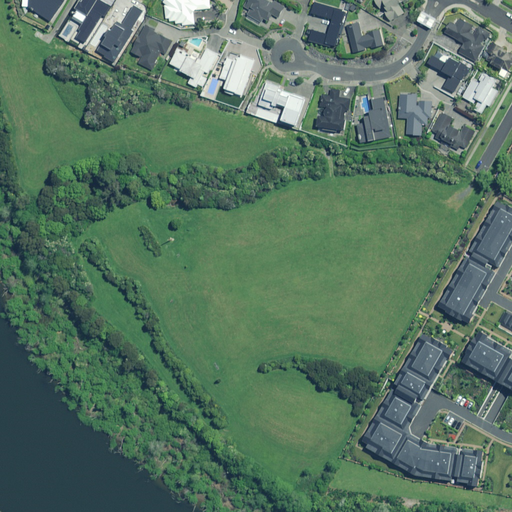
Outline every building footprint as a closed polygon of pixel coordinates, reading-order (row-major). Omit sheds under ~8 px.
[(22,0),(23,7),(29,8),(36,12),(33,15),(38,18),(40,15),(51,22),(65,0),(22,0)] [(195,10),(210,9),(209,0),(203,0),(202,0),(201,0),(164,0),(163,2),(167,6),(165,6),(166,19),(170,18),(170,22),(175,21),(176,24),(182,23),(183,26),(195,24),(193,13),(195,10)] [(247,0),(244,6),(250,10),(247,15),(262,23),(264,19),(268,22),(272,15),(278,18),(285,7),(274,0),(273,3),(267,0),(247,0)] [(373,0),(380,10),(384,7),(386,10),(384,11),(390,21),(394,19),(395,19),(404,13),(398,4),(404,1),(405,3),(409,0),(373,0)] [(342,10),(315,2),(311,14),(332,20),(328,34),(312,30),(309,42),(331,48),(331,46),(336,47),(346,13),(342,12),(342,10)] [(437,20),(423,12),(418,21),(432,29),(437,20)] [(456,25),(451,22),(445,33),(464,43),(459,53),(476,62),(484,47),(481,45),(484,39),(487,41),(491,33),(478,26),(474,34),(470,33),(474,26),(460,18),(456,25)] [(362,37),(359,23),(348,26),(354,52),(366,50),(366,49),(371,47),(372,49),(385,46),(380,29),(368,32),(369,35),(362,37)] [(155,30),(146,25),(131,52),(142,58),(139,64),(153,71),(157,63),(156,63),(161,52),(165,54),(172,41),(160,35),(160,36),(157,34),(157,33),(154,32),(155,30)] [(503,48),(493,42),(487,52),(490,54),(487,60),(492,63),(491,64),(501,70),(502,68),(508,72),(511,66),(511,67),(511,66),(511,53),(509,52),(509,53),(502,50),(503,48)] [(196,62),(176,51),(170,64),(181,70),(180,72),(192,78),(189,84),(196,88),(198,84),(203,87),(207,79),(202,77),(205,71),(208,73),(218,55),(206,50),(201,60),(198,59),(196,62)] [(447,63),(432,55),(427,64),(450,76),(444,87),(455,94),(465,75),(468,76),(471,69),(466,66),(467,65),(460,62),(459,63),(450,58),(447,63)] [(236,60),(227,58),(220,78),(228,81),(224,90),(242,96),(254,61),(241,56),(240,59),(236,58),(236,60)] [(480,84),(472,80),(462,98),(473,103),(471,107),(482,114),(487,105),(490,106),(498,92),(492,89),(496,81),(487,76),(484,82),(482,81),(480,84)] [(280,87),(267,82),(259,105),(272,110),(273,107),(276,108),(277,106),(286,109),(285,112),(295,116),(297,109),(300,110),(304,98),(283,91),(283,90),(279,89),(280,87)] [(331,89),(330,96),(322,95),(320,106),(327,108),(327,109),(325,111),(324,114),(326,118),(318,116),(317,127),(344,131),(346,121),(344,121),(345,110),(349,111),(351,99),(339,98),(340,91),(331,89)] [(408,96),(400,95),(399,118),(408,119),(408,134),(422,135),(422,125),(427,125),(428,118),(432,119),(433,101),(419,100),(419,106),(417,105),(418,94),(408,94),(408,96)] [(392,138),(384,98),(371,100),(374,110),(370,111),(369,111),(370,117),(365,118),(366,123),(357,125),(361,144),(392,138)] [(454,118),(442,112),(432,131),(438,134),(435,138),(444,143),(445,141),(449,143),(448,145),(459,151),(461,146),(467,149),(476,131),(464,125),(461,131),(450,126),(454,118)] [(497,201),(469,252),(473,254),(470,259),(485,268),(488,262),(498,268),(511,243),(511,208),(506,205),(506,206),(497,201)] [(466,257),(438,307),(446,311),(446,313),(462,322),(462,320),(469,324),(474,316),(472,315),(495,273),(485,268),(470,259),(466,257)] [(511,315),(505,312),(499,322),(511,329),(511,315)] [(466,355),(461,363),(487,378),(497,384),(511,360),(508,359),(511,353),(486,338),(487,336),(479,332),(475,338),(474,338),(464,354),(466,355)] [(422,334),(404,367),(433,383),(447,359),(448,360),(449,359),(453,352),(446,348),(447,346),(431,338),(431,339),(422,334)] [(511,361),(511,360),(497,384),(511,391),(511,361)] [(398,387),(396,390),(415,401),(417,398),(423,401),(433,383),(404,367),(393,385),(398,387)] [(391,390),(376,417),(405,434),(408,427),(420,407),(414,403),(415,401),(396,390),(395,392),(391,390)] [(376,417),(362,442),(368,445),(366,449),(392,463),(407,437),(410,435),(408,427),(405,434),(376,417)] [(407,437),(392,463),(416,477),(452,482),(453,478),(456,478),(459,456),(456,455),(457,449),(429,445),(410,435),(407,437)] [(459,456),(456,478),(458,478),(458,483),(468,484),(468,486),(478,488),(479,480),(480,480),(483,462),(482,462),(483,453),(462,450),(461,456),(459,456)]
